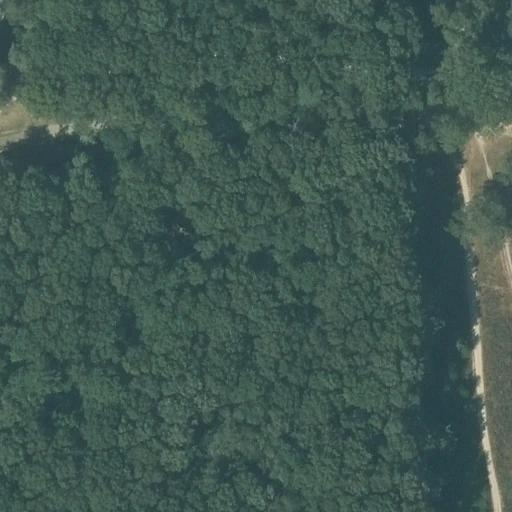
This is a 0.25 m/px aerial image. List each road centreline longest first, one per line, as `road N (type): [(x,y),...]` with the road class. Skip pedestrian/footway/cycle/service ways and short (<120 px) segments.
road 1 (unknown): [(0,139),(385,104),(511,116)]
road 2 (unknown): [(494,511),(472,328),(467,171),(488,115)]
